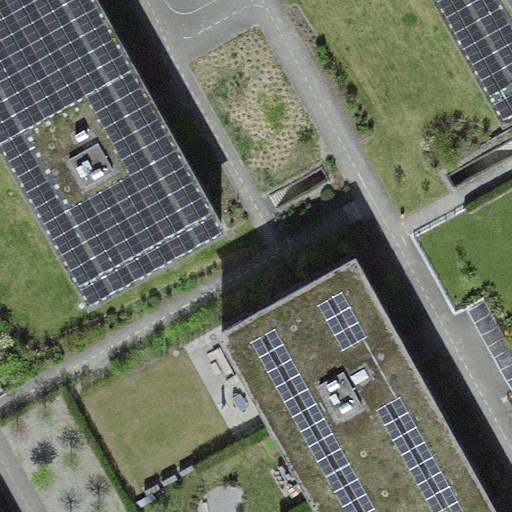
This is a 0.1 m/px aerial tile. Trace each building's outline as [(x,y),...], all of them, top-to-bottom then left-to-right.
[(0,0),(0,72),(103,15),(94,0),(0,0)] [(511,0),(438,0),(504,119),(511,114),(511,0)] [(103,15),(0,72),(0,140),(89,301),(222,228),(164,124),(169,121),(161,108),(154,95),(149,97),(103,15)] [(222,332),(314,498),(446,425),(414,366),(418,364),(411,351),(404,338),(399,340),(354,258),(222,332)] [(314,498),(321,511),(501,511),(495,502),(491,505),(446,425),(314,498)]
